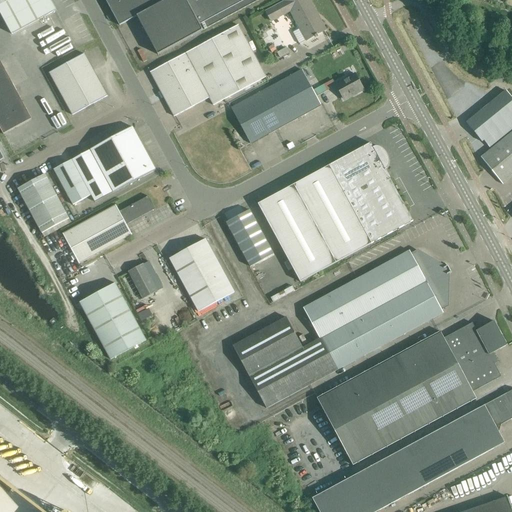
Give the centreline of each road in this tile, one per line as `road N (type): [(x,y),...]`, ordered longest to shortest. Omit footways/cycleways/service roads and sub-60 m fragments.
road 1 (unclassified): [(201,215),(412,99)]
road 2 (unclassified): [(179,511),(0,373)]
road 3 (secondary): [(511,284),(412,99)]
road 4 (unclassified): [(0,178),(141,105)]
road 5 (residential): [(511,80),(475,72),(453,56),(416,0)]
road 6 (unclassified): [(201,215),(141,105)]
